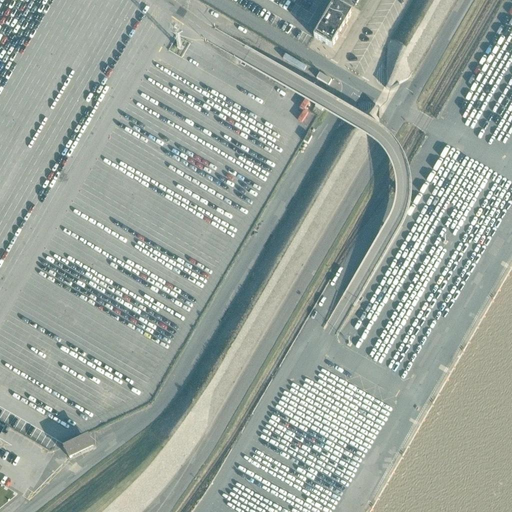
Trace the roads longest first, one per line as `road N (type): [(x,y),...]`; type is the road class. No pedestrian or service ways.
road 1 (unclassified): [(29,511),(175,389),(354,83)]
road 2 (unclassified): [(174,10),(395,155),(400,214),(330,334)]
road 3 (unclassified): [(0,314),(174,10)]
road 4 (unclassified): [(202,511),(289,367),(321,349),(330,334)]
road 5 (unclassified): [(214,0),(354,83)]
road 6 (unclassified): [(511,171),(402,110)]
